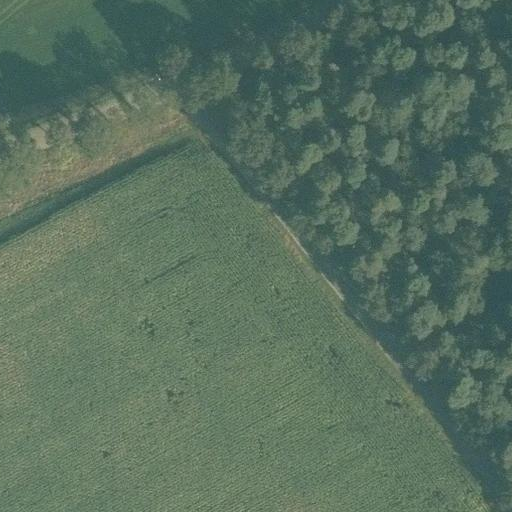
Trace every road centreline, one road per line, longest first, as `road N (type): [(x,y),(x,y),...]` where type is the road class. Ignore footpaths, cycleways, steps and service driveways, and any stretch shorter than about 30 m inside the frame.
road 1 (unclassified): [(175,88),(511,505)]
road 2 (tertiary): [(175,88),(344,0)]
road 3 (tertiary): [(0,153),(175,88)]
